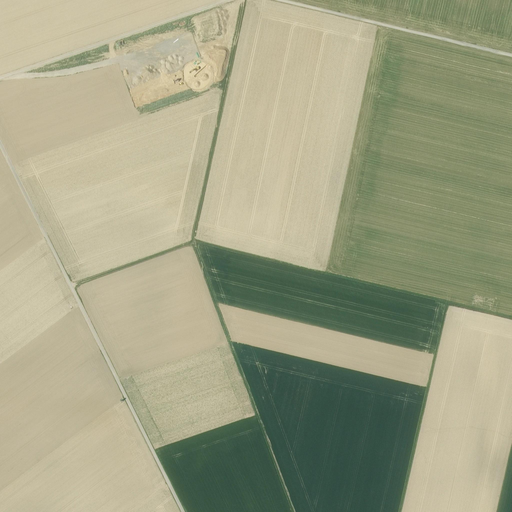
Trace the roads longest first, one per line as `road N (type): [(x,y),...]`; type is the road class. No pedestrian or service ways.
road 1 (track): [(0,78),(225,0),(279,0),(511,55)]
road 2 (unclassified): [(183,511),(0,142)]
road 3 (track): [(293,511),(191,243)]
road 4 (track): [(191,243),(444,302)]
road 5 (track): [(243,0),(191,243)]
road 6 (track): [(399,511),(444,302)]
road 7 (track): [(70,285),(191,243)]
